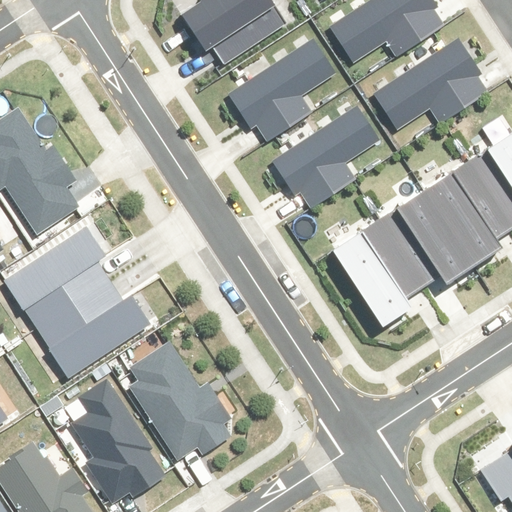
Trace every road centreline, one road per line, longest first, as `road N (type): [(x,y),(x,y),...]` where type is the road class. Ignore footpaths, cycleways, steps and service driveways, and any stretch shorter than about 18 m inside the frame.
road 1 (residential): [(358,442),(70,0)]
road 2 (residential): [(511,343),(358,442)]
road 3 (residential): [(358,442),(248,511)]
